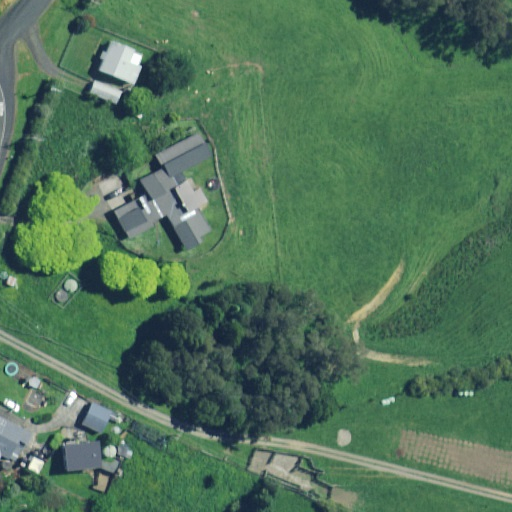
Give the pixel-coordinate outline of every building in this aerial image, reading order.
[(95,59),(99,60),(95,71),(129,84),(140,54),(107,41),(102,52),(98,51),(95,59)] [(118,91),(93,81),(88,94),(113,104),(118,91)] [(179,247),(205,235),(193,209),(192,207),(206,201),(198,185),(195,187),(191,177),(183,181),(179,171),(175,163),(211,147),(203,129),(152,153),(158,167),(159,169),(139,178),(146,193),(137,198),(142,207),(134,211),(130,201),(127,202),(122,191),(129,187),(121,170),(98,181),(108,204),(123,236),(149,224),(165,217),(179,247)] [(80,424),(101,435),(108,421),(112,413),(90,402),(80,424)] [(0,456),(14,464),(31,433),(0,416),(0,456)] [(92,441),(56,445),(59,473),(95,470),(92,441)] [(130,448),(115,446),(114,455),(128,458),(130,448)] [(39,462),(28,457),(23,469),(34,474),(39,462)]
